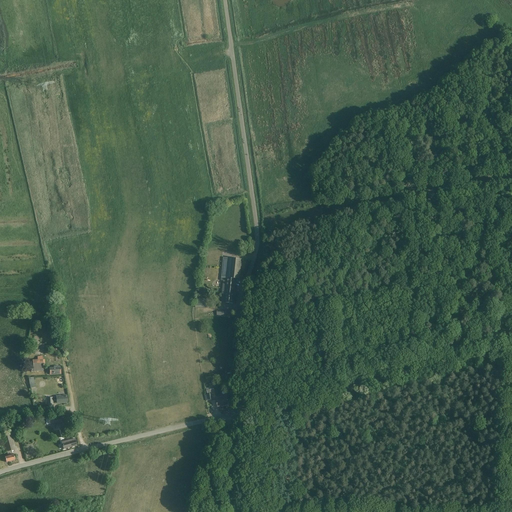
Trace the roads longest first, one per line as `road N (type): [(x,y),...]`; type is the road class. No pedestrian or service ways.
road 1 (unclassified): [(232,415),(237,306),(258,241),(224,0)]
road 2 (unclassified): [(232,415),(511,351)]
road 3 (unclassified): [(82,449),(232,415)]
